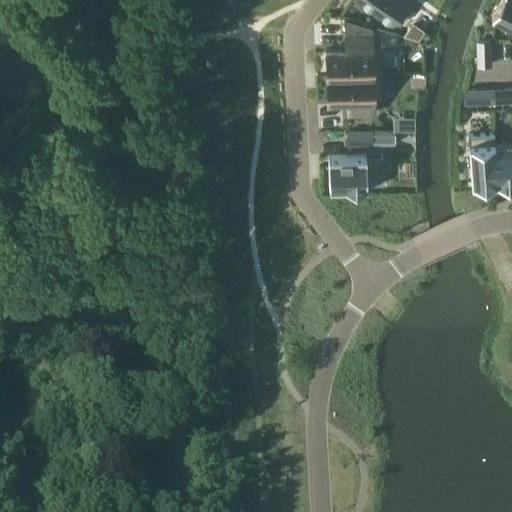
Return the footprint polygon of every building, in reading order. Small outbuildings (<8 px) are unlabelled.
[(364,0),(392,19),(400,24),(416,2),(413,0),(364,0)] [(511,0),(498,0),(491,15),(511,25),(511,0)] [(373,27),(345,19),(345,36),(373,35),(373,27)] [(346,49),(325,50),(326,75),(383,74),(383,49),(373,49),(373,35),(345,36),(346,49)] [(490,40),(478,41),(478,65),(490,65),(490,40)] [(383,74),(326,75),(327,100),(347,100),(347,113),(375,113),(374,99),(384,99),(383,74)] [(476,90),(464,90),(464,102),(477,102),(476,90)] [(372,131),(348,131),(348,143),(372,143),(372,134),(372,131)] [(494,132),(468,134),(471,183),(497,181),(494,141),(494,132)] [(395,134),(372,134),(372,143),(395,143),(395,134)] [(511,141),(494,141),(497,181),(511,181),(511,141)] [(366,154),(328,155),(329,186),(367,185),(366,154)]
